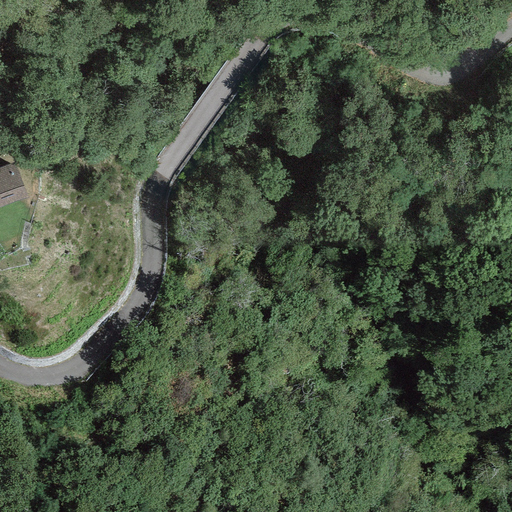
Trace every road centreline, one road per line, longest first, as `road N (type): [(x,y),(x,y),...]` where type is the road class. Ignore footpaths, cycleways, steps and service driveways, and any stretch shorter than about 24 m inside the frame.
road 1 (unclassified): [(0,366),(33,377),(72,368),(133,307),(150,266),(156,182),(259,36),(283,16),(325,16),(437,71),(464,63),(511,27)]
road 2 (trunk): [(511,429),(126,476),(0,500)]
